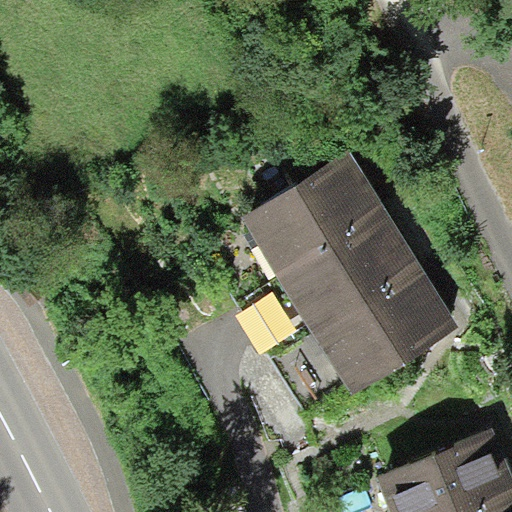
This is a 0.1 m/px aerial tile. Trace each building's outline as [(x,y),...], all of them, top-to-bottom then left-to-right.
[(247,210),(285,272),(391,207),(373,179),(352,145),(247,210)] [(285,272),(321,330),(427,265),(408,235),(391,207),(285,272)] [(427,265),(321,330),(357,388),(462,322),(439,285),(427,265)] [(380,477),(395,511),(486,511),(511,501),(511,471),(511,468),(494,429),(380,477)] [(511,511),(511,501),(486,511),(511,511)]
